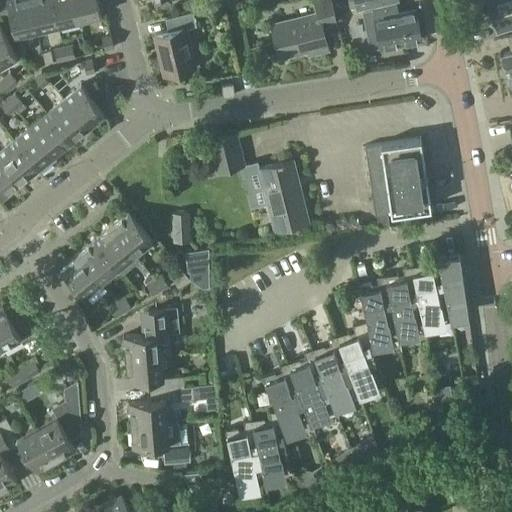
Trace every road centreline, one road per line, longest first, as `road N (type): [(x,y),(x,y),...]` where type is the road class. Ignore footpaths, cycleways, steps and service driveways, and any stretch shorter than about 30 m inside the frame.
road 1 (residential): [(453,71),(159,118)]
road 2 (residential): [(107,458),(103,371),(16,232)]
road 3 (unclassified): [(507,409),(444,427),(292,511)]
road 4 (tertiary): [(490,262),(453,71)]
road 5 (residential): [(159,118),(16,232)]
road 6 (tertiary): [(507,409),(490,262)]
road 7 (residential): [(159,118),(126,0)]
